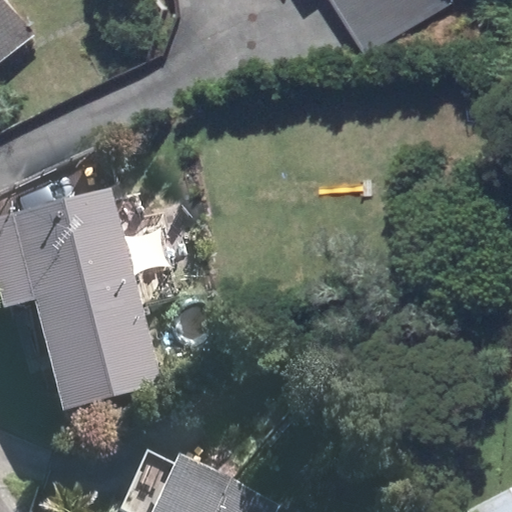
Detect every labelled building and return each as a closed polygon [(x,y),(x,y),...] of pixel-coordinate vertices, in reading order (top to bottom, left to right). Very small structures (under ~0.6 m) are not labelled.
[(0,0),(0,70),(62,17),(47,0),(0,0)] [(353,0),(366,25),(414,0),(353,0)] [(185,410),(130,181),(0,216),(21,304),(44,298),(77,436),(185,410)] [(280,511),(288,492),(183,449),(157,511),(280,511)] [(511,511),(511,486),(498,493),(505,511),(511,511)]
